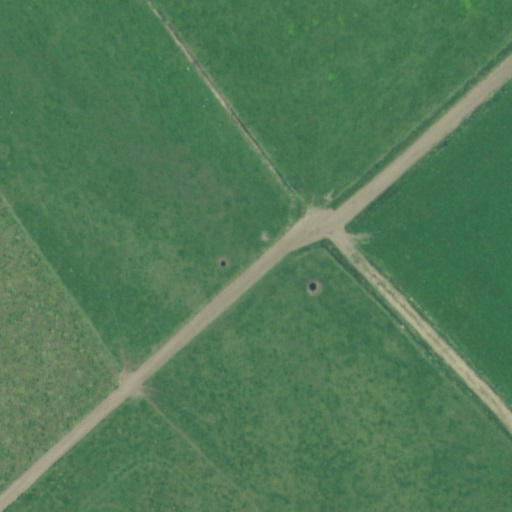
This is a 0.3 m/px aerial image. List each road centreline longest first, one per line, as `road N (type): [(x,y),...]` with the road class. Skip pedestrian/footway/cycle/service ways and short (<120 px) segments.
road 1 (track): [(3,511),(511,54)]
road 2 (track): [(335,211),(511,407)]
